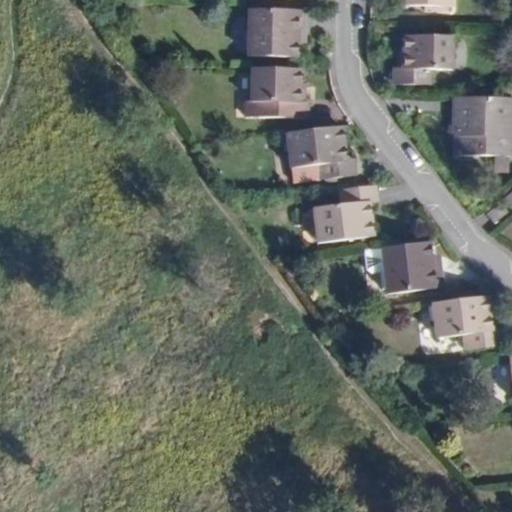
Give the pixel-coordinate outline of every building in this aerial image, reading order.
[(300,9),(244,8),(243,54),(291,54),(291,35),(300,35),(300,9)] [(449,31),(402,31),(402,64),(392,64),(391,78),(428,79),(428,65),(449,65),(449,31)] [(292,68),(244,66),(243,99),(265,99),(265,115),(300,114),(300,100),(291,100),(292,68)] [(511,152),(511,95),(453,94),(453,134),(458,134),(458,152),(511,152)] [(337,124),(281,128),(285,180),(347,176),(347,159),(340,159),(337,124)] [(362,234),(358,199),(366,198),(364,183),(329,187),(330,202),(302,206),(307,241),(362,234)] [(483,225),(492,217),(486,209),(476,217),(483,225)] [(435,286),(432,265),(424,265),(422,241),(373,247),(376,270),(378,291),(435,286)] [(376,270),(373,247),(356,248),(358,268),(363,272),(376,270)] [(487,332),(482,297),(427,305),(431,339),(460,336),(461,350),(495,347),(493,331),(487,332)]
